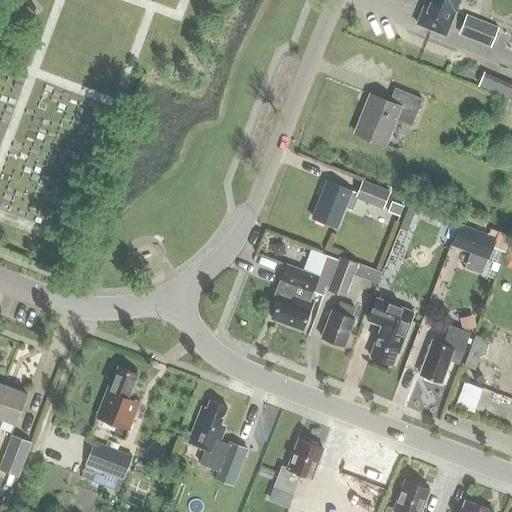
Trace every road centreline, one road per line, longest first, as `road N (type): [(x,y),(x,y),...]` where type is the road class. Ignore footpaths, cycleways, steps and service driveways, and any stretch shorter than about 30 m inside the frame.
road 1 (tertiary): [(511,479),(243,373),(162,296)]
road 2 (unclassified): [(162,296),(213,266),(246,222),(337,0)]
road 3 (tertiary): [(162,296),(103,310),(0,283)]
